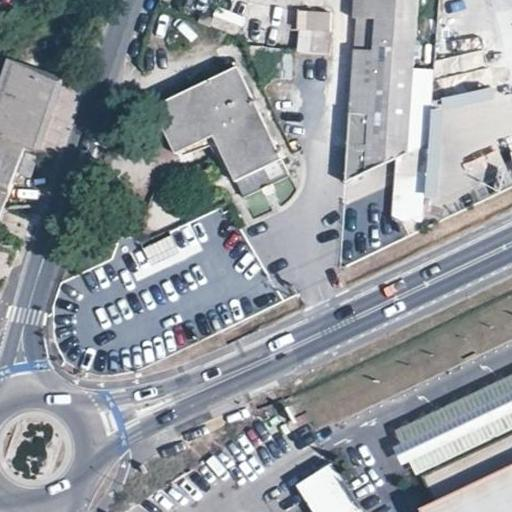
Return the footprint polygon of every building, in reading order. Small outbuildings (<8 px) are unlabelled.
[(354,0),(353,17),(358,17),(351,132),(348,181),(408,153),(419,0),(354,0)] [(295,51),(331,52),(333,11),(304,9),(303,27),(247,23),(249,48),(258,49),(260,49),(277,50),(295,51)] [(197,10),(194,18),(207,23),(210,15),(197,10)] [(438,12),(439,33),(466,31),(465,10),(438,12)] [(237,36),(241,24),(211,12),(210,15),(207,23),(237,36)] [(258,49),(248,53),(259,78),(272,72),(260,49),(258,49)] [(295,51),(277,50),(275,78),(292,78),(295,51)] [(13,67),(0,103),(0,222),(27,147),(37,150),(52,109),(49,107),(50,95),(49,89),(46,84),(43,81),(35,78),(35,75),(13,67)] [(238,181),(282,159),(240,69),(155,108),(177,153),(214,136),(238,181)] [(21,174),(32,178),(39,158),(28,154),(21,174)] [(511,511),(511,428),(420,473),(433,500),(420,507),(422,511),(511,511)] [(364,511),(337,469),(303,491),(316,511),(364,511)]
